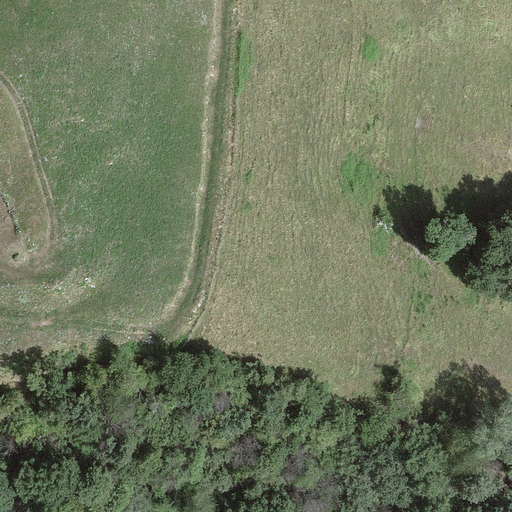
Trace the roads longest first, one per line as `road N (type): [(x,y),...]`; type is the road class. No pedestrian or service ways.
road 1 (track): [(0,316),(154,329),(176,313),(191,285),(213,126),(219,0)]
road 2 (track): [(0,81),(22,110),(57,226),(43,265),(0,277)]
